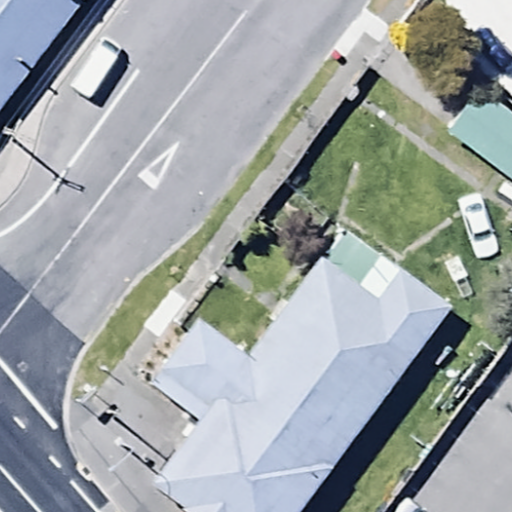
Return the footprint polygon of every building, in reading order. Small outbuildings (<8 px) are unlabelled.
[(0,0),(0,136),(104,0),(0,0)] [(488,129),(511,100),(511,75),(459,31),(423,74),(466,110),(488,129)] [(511,150),(458,112),(429,153),(497,202),(511,180),(511,150)] [(511,208),(495,234),(511,244),(511,208)] [(302,511),(454,309),(345,229),(247,360),(200,324),(154,384),(205,422),(153,491),(181,511),(302,511)]
